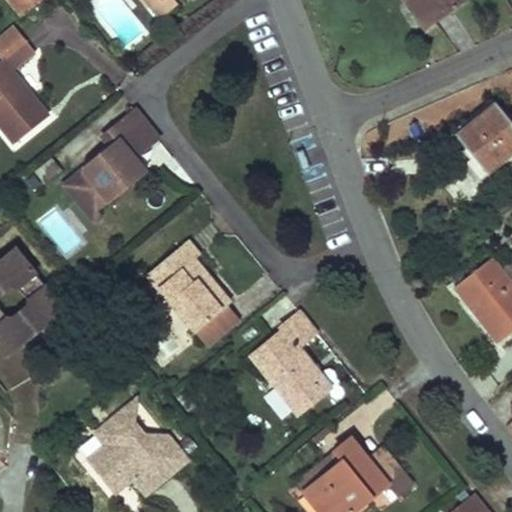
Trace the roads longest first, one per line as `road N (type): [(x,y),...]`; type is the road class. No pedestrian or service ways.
road 1 (residential): [(251,0),(149,80),(281,264),(381,229)]
road 2 (residential): [(381,229),(494,447),(511,464)]
road 3 (unclassified): [(332,120),(511,43)]
road 4 (residential): [(281,0),(332,120)]
